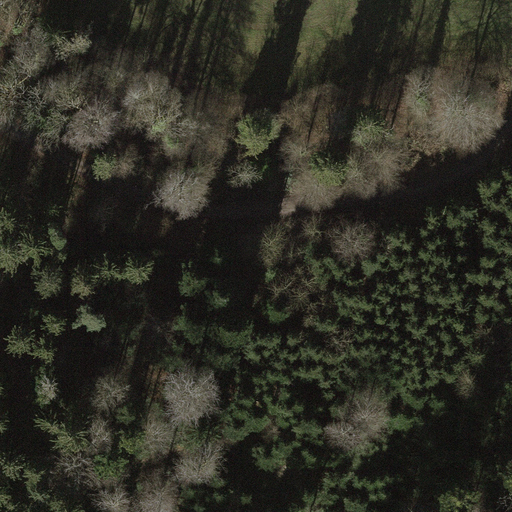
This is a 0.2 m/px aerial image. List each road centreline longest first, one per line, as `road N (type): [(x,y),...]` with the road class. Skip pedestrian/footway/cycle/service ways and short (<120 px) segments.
road 1 (track): [(0,127),(156,210),(229,211),(417,190),(487,157),(511,116)]
road 2 (track): [(82,511),(0,345)]
